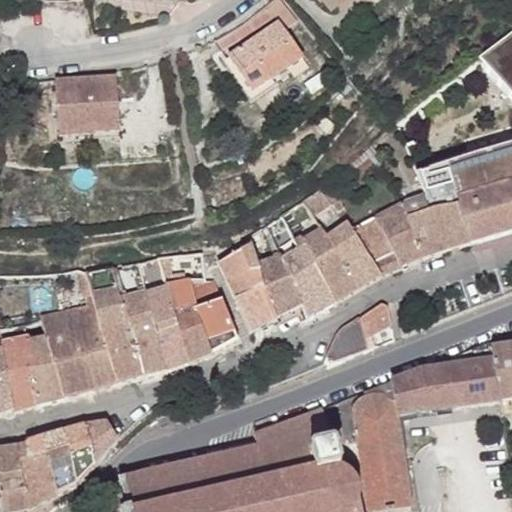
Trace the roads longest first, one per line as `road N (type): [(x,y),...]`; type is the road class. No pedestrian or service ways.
road 1 (residential): [(511,275),(401,287),(213,371),(0,435)]
road 2 (tertiary): [(511,318),(144,452),(70,511)]
road 3 (residential): [(241,0),(168,40),(112,55),(37,57)]
